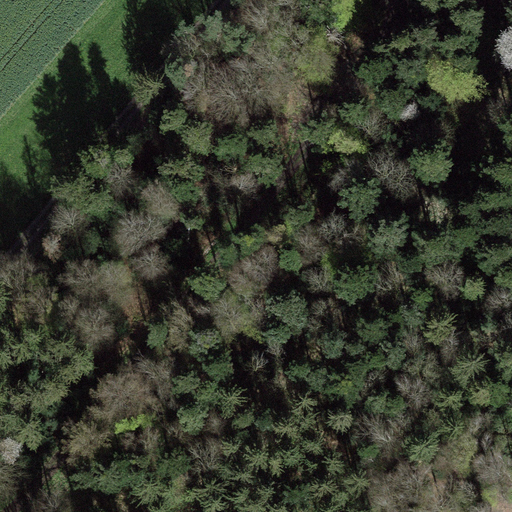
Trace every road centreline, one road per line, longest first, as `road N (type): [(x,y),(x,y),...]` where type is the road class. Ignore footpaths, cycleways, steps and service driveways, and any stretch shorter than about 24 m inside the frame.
road 1 (track): [(7,511),(127,386),(410,0)]
road 2 (track): [(0,233),(205,0)]
